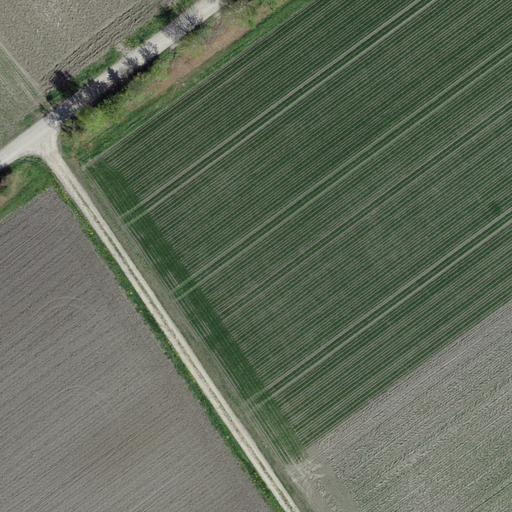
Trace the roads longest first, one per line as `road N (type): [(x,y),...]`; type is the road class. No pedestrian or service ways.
road 1 (track): [(43,135),(298,511)]
road 2 (track): [(219,0),(0,164)]
